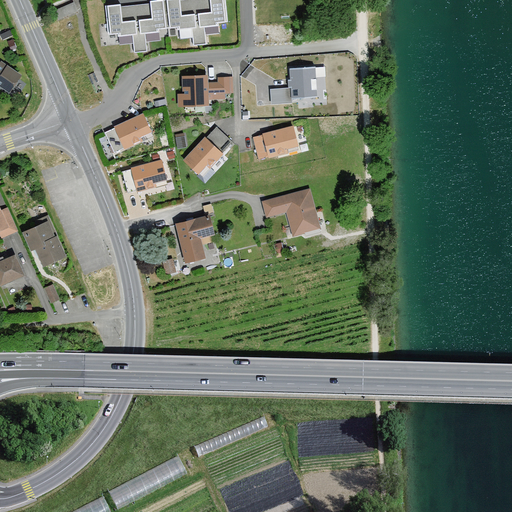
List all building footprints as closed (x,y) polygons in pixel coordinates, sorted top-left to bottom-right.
[(168,28),(164,0),(158,0),(150,1),(152,18),(137,20),(141,52),(147,51),(145,33),(159,32),(159,29),(168,28)] [(179,0),(164,0),(168,28),(177,27),(177,30),(191,28),(193,45),(200,45),(196,14),(182,15),(179,0)] [(228,22),(225,0),(209,0),(211,12),(196,14),(200,45),(206,44),(204,27),(219,25),(218,23),(228,22)] [(55,11),(59,18),(75,11),(72,3),(55,11)] [(120,4),(105,6),(108,34),(118,33),(118,36),(132,34),(134,52),(141,52),(137,20),(122,21),(120,4)] [(0,66),(0,84),(9,90),(19,76),(7,67),(5,70),(0,66)] [(315,66),(290,68),(291,79),(288,79),(289,87),(291,87),(292,99),(317,97),(315,66)] [(206,76),(184,77),(185,105),(207,104),(207,93),(229,92),(229,77),(219,78),(219,83),(210,83),(210,87),(206,87),(206,76)] [(140,137),(151,132),(143,114),(126,122),(127,124),(124,125),(123,123),(115,127),(115,128),(105,132),(114,152),(124,148),(142,140),(140,137)] [(197,147),(184,160),(199,174),(207,165),(209,167),(222,153),(232,142),(216,127),(206,138),(205,138),(199,144),(201,146),(199,148),(197,147)] [(286,148),(298,145),(293,127),(275,131),(275,133),(272,134),(272,132),(263,134),(263,135),(254,137),(259,158),(269,156),(287,152),(286,148)] [(183,137),(176,138),(178,148),(185,147),(183,137)] [(155,183),(167,180),(161,161),(143,165),(144,167),(141,168),(140,166),(132,169),(122,171),(128,193),(137,190),(156,186),(155,183)] [(263,202),(265,209),(280,205),(280,208),(287,206),(294,234),(307,230),(306,227),(317,224),(308,191),(285,197),(284,196),(263,202)] [(0,212),(0,232),(2,237),(10,234),(0,212)] [(177,224),(176,225),(177,225),(187,261),(184,262),(185,265),(194,263),(193,260),(204,257),(198,237),(203,236),(205,244),(214,241),(212,233),(209,217),(194,220),(193,217),(186,219),(187,222),(177,225),(177,224)] [(53,238),(47,224),(25,233),(32,249),(36,247),(43,264),(43,265),(45,265),(44,264),(64,256),(65,256),(65,255),(64,255),(56,237),(53,238)] [(23,274),(15,256),(9,258),(8,258),(6,255),(0,257),(0,281),(1,284),(1,283),(1,282),(12,277),(12,279),(23,274)] [(172,259),(163,261),(166,271),(169,273),(175,271),(173,265),(174,265),(172,259)] [(59,299),(53,285),(45,288),(51,302),(59,299)] [(117,504),(188,472),(181,456),(110,488),(117,504)] [(110,511),(107,499),(66,511),(110,511)]
